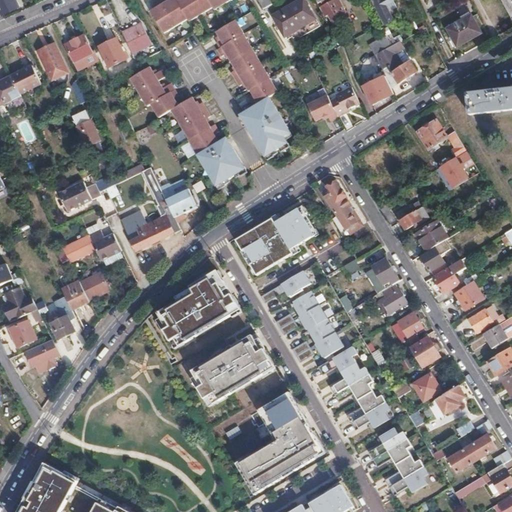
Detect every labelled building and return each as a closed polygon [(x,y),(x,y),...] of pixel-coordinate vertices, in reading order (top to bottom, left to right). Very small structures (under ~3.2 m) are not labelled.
[(18,0),(0,0),(0,20),(23,11),(18,0)] [(157,8),(152,11),(165,33),(188,19),(190,22),(213,8),(215,10),(231,0),(170,0),(169,0),(156,0),(153,2),(157,8)] [(275,0),(257,0),(262,8),(276,1),(275,0)] [(304,0),(300,0),(271,16),(283,38),(316,21),(304,0)] [(373,0),(384,22),(393,18),(386,5),(394,1),(394,0),(373,0)] [(511,0),(510,0),(503,4),(511,20),(511,19),(511,0)] [(342,15),(335,1),(324,6),(331,20),(342,15)] [(481,34),(471,17),(448,30),(458,48),(481,34)] [(236,20),(217,32),(221,39),(217,42),(220,48),(218,50),(222,57),(227,54),(236,70),(232,73),(240,86),(245,84),(249,92),(251,91),(255,98),(251,101),(254,107),(240,115),(266,158),(289,144),(285,137),(291,133),(270,98),(279,92),(244,34),(236,20)] [(142,24),(122,33),(132,54),(136,52),(152,45),(142,24)] [(75,62),(92,53),(84,36),(66,45),(75,62)] [(392,47),(387,37),(371,45),(377,55),(392,47)] [(126,59),(117,39),(100,47),(109,67),(126,59)] [(68,73),(54,44),(39,51),(53,80),(68,73)] [(96,61),(92,53),(75,62),(78,70),(96,61)] [(411,64),(387,78),(392,89),(417,73),(411,64)] [(32,67),(12,76),(20,94),(41,85),(32,67)] [(151,67),(132,78),(148,107),(152,104),(160,118),(172,111),(190,140),(189,141),(198,156),(197,156),(216,188),(246,169),(227,138),(220,142),(215,134),(219,132),(215,125),(210,128),(206,119),(211,116),(203,103),(198,105),(193,97),(179,106),(175,99),(179,96),(172,83),(164,88),(159,81),(167,76),(163,70),(155,74),(151,67)] [(20,94),(12,76),(0,81),(0,106),(21,97),(20,94)] [(373,106),(395,95),(392,89),(387,78),(387,77),(364,88),(373,106)] [(89,99),(79,80),(72,84),(81,103),(89,99)] [(352,89),(360,105),(361,105),(352,88),(352,89)] [(348,111),(360,105),(352,89),(337,96),(338,99),(331,102),(339,117),(348,112),(348,111)] [(511,89),(467,94),(470,114),(511,109),(511,89)] [(332,122),(340,118),(339,117),(331,102),(329,96),(309,106),(316,122),(329,116),(332,122)] [(95,129),(91,120),(77,126),(81,135),(95,129)] [(467,151),(455,132),(447,136),(437,120),(418,132),(429,149),(449,138),(455,148),(450,151),(455,158),(467,151)] [(467,151),(455,158),(444,165),(456,184),(466,178),(462,171),(463,169),(461,165),(468,160),(470,163),(467,165),(474,176),(480,173),(467,151)] [(151,168),(143,172),(159,207),(158,208),(163,219),(145,227),(143,221),(145,220),(142,212),(122,221),(129,236),(136,252),(181,231),(176,222),(167,202),(161,189),(151,168)] [(0,173),(0,198),(9,194),(0,173)] [(98,183),(101,190),(114,184),(110,177),(98,183)] [(167,202),(176,222),(185,218),(183,214),(198,208),(189,189),(188,190),(184,181),(172,186),(169,185),(161,189),(167,202)] [(205,188),(201,181),(194,186),(198,193),(205,188)] [(328,202),(345,231),(357,224),(349,210),(352,209),(352,208),(336,181),(326,188),(333,199),(328,202)] [(102,196),(96,184),(87,188),(84,183),(67,191),(76,208),(102,196)] [(117,186),(109,189),(111,197),(119,194),(117,186)] [(76,208),(67,191),(59,195),(68,212),(76,208)] [(256,274),(296,254),(293,248),(319,234),(304,205),(276,219),(276,218),(237,237),(256,274)] [(400,221),(415,212),(411,205),(396,214),(400,221)] [(357,224),(345,231),(348,236),(362,227),(352,209),(349,210),(357,224)] [(422,220),(417,211),(415,212),(400,221),(406,230),(422,220)] [(440,244),(449,238),(438,221),(417,235),(427,252),(440,244)] [(87,231),(89,235),(99,230),(97,226),(87,231)] [(96,250),(101,261),(103,260),(119,252),(122,251),(113,234),(104,238),(100,230),(99,230),(89,235),(96,250)] [(63,248),(71,262),(96,250),(89,235),(63,248)] [(454,244),(450,237),(449,238),(440,244),(444,250),(454,244)] [(8,253),(4,243),(0,245),(0,250),(2,255),(8,253)] [(421,258),(433,277),(440,273),(437,269),(445,264),(436,249),(421,258)] [(119,252),(103,260),(106,265),(122,258),(119,252)] [(356,260),(345,267),(349,274),(361,267),(356,260)] [(399,282),(386,260),(373,268),(384,286),(390,282),(393,286),(395,284),(399,282)] [(460,265),(458,262),(448,268),(440,273),(433,277),(444,294),(460,284),(452,270),(460,265)] [(224,263),(204,273),(207,278),(170,299),(183,326),(194,320),(195,324),(244,297),(224,263)] [(46,276),(51,269),(44,264),(39,271),(46,276)] [(440,273),(448,268),(445,264),(437,269),(440,273)] [(291,297),(314,284),(306,270),(274,289),(278,295),(286,290),(291,297)] [(474,282),(480,278),(476,272),(464,279),(468,285),(474,282)] [(101,273),(81,282),(90,300),(110,291),(101,273)] [(7,283),(16,279),(13,274),(5,277),(7,283)] [(80,281),(62,290),(72,310),(90,301),(90,300),(81,282),(80,281)] [(484,299),(474,282),(468,285),(455,293),(466,310),(484,299)] [(393,286),(382,292),(385,299),(399,290),(395,284),(393,286)] [(37,311),(30,296),(24,299),(19,288),(6,294),(10,305),(2,308),(9,323),(37,311)] [(324,358),(345,347),(315,290),(293,301),(324,358)] [(399,290),(385,299),(380,302),(388,316),(407,304),(399,290)] [(347,296),(340,299),(346,310),(353,307),(347,296)] [(499,317),(492,307),(471,321),(479,333),(484,329),(486,332),(506,319),(504,316),(501,316),(499,317)] [(345,320),(338,309),(335,311),(341,322),(345,320)] [(41,319),(39,314),(36,315),(35,313),(32,314),(36,321),(41,319)] [(283,334),(297,329),(292,315),(279,320),(283,334)] [(423,331),(413,315),(400,323),(409,339),(423,331)] [(75,333),(67,317),(52,324),(59,340),(75,333)] [(35,341),(27,322),(9,330),(17,348),(35,341)] [(258,325),(201,360),(221,391),(279,357),(258,325)] [(507,340),(499,326),(483,335),(493,349),(507,340)] [(59,356),(52,340),(25,352),(31,368),(34,366),(37,375),(56,367),(53,359),(59,356)] [(440,358),(428,340),(413,349),(424,368),(440,358)] [(336,394),(353,385),(375,428),(393,419),(389,411),(393,409),(384,394),(379,396),(372,382),(375,380),(368,366),(365,367),(355,346),(334,357),(346,379),(332,386),(336,394)] [(511,366),(511,352),(509,348),(487,362),(496,376),(511,366)] [(378,352),(373,355),(380,366),(385,363),(378,352)] [(408,372),(417,366),(410,356),(401,363),(408,372)] [(439,392),(429,375),(412,386),(422,402),(439,392)] [(511,396),(511,376),(503,382),(511,397),(511,396)] [(409,394),(403,384),(394,390),(400,400),(409,394)] [(330,443),(295,385),(269,401),(286,428),(248,451),(267,481),(330,443)] [(465,398),(458,386),(439,398),(450,417),(465,408),(460,401),(465,398)] [(437,402),(430,404),(435,417),(442,414),(437,402)] [(371,421),(363,408),(349,416),(358,430),(371,421)] [(419,410),(410,415),(417,428),(427,423),(419,410)] [(492,427),(488,421),(476,428),(480,435),(492,427)] [(460,438),(474,429),(469,422),(457,430),(460,438)] [(382,435),(401,472),(387,479),(396,495),(412,487),(415,492),(435,482),(423,458),(418,461),(410,447),(412,446),(401,425),(382,435)] [(496,449),(488,436),(449,460),(457,473),(496,449)] [(91,467),(55,448),(19,511),(67,511),(68,510),(72,511),(165,511),(166,510),(130,492),(127,496),(110,488),(87,475),(91,467)] [(433,454),(438,462),(446,456),(442,449),(433,454)] [(511,459),(508,453),(499,459),(502,465),(511,459)] [(511,488),(511,480),(502,465),(457,492),(462,499),(493,480),(495,484),(490,487),(495,496),(500,493),(502,495),(511,488)] [(347,479),(289,511),(350,511),(362,506),(347,479)] [(511,511),(511,498),(510,500),(509,498),(492,508),(494,511),(499,511),(501,511),(500,511),(511,511)]
